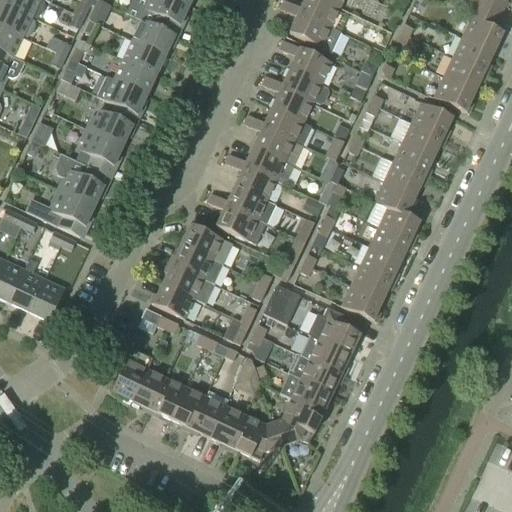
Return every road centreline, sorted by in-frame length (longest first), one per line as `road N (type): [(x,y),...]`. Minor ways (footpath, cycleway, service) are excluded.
road 1 (residential): [(12,403),(70,360),(114,301),(151,216),(187,185),(245,61),(259,0)]
road 2 (tertiary): [(327,511),(511,123)]
